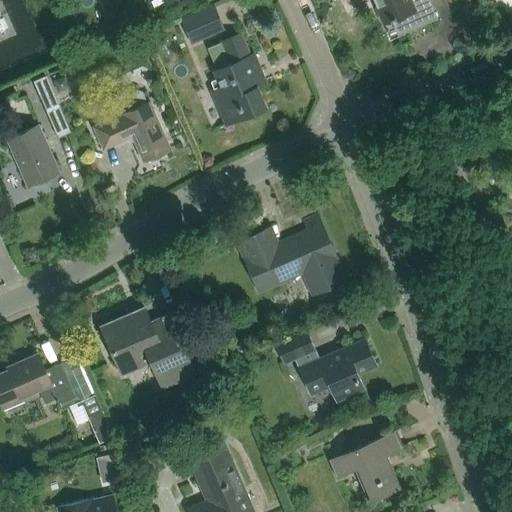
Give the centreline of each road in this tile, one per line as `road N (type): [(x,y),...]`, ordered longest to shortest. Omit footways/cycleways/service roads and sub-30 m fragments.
road 1 (residential): [(489,511),(351,133)]
road 2 (residential): [(0,309),(225,187),(351,133)]
road 3 (residential): [(351,133),(511,60)]
road 4 (residential): [(351,133),(293,0)]
